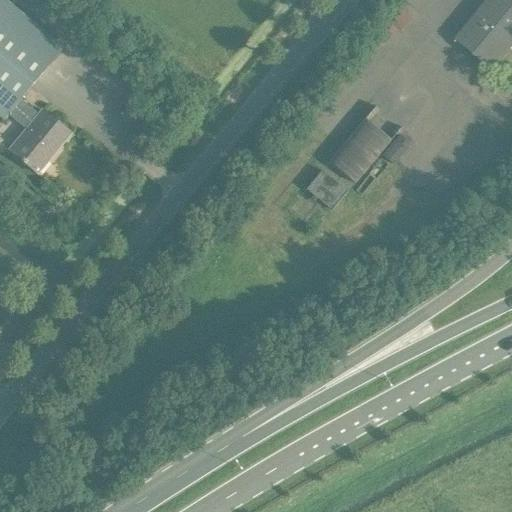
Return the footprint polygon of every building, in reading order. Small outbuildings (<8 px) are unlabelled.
[(37,174),(70,135),(42,112),(38,116),(20,101),(62,49),(2,0),(0,0),(0,117),(3,121),(8,115),(27,130),(9,151),(37,174)] [(492,69),(511,45),(511,0),(485,0),(454,37),(492,69)] [(354,185),(400,129),(374,107),(328,163),(354,185)] [(411,146),(398,135),(380,156),(393,167),(411,146)] [(305,190),(331,211),(347,192),(321,170),(305,190)]
